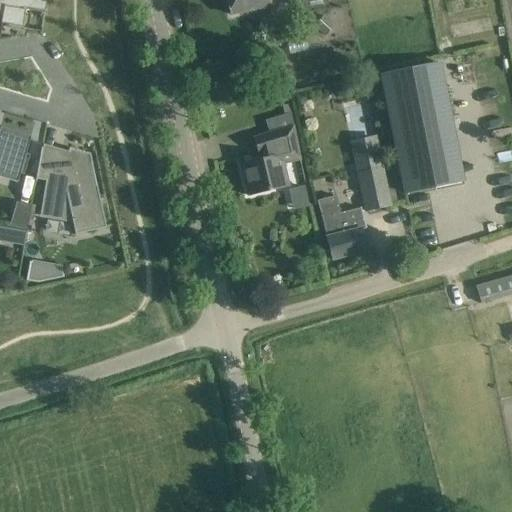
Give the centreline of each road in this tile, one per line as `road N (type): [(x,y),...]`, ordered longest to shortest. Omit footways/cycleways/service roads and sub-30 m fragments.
road 1 (unclassified): [(223,332),(154,0)]
road 2 (track): [(223,332),(511,244)]
road 3 (unclassified): [(0,404),(223,332)]
road 4 (unclassified): [(264,511),(223,332)]
road 5 (residential): [(0,96),(67,118),(70,100),(34,41)]
